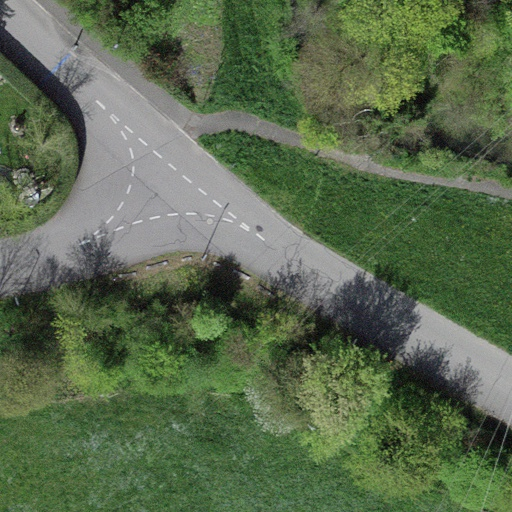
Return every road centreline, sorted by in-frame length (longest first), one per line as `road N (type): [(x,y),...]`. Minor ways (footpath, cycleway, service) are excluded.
road 1 (residential): [(511,393),(260,242),(174,176)]
road 2 (residential): [(0,11),(174,176)]
road 3 (residential): [(174,176),(82,235),(0,261)]
